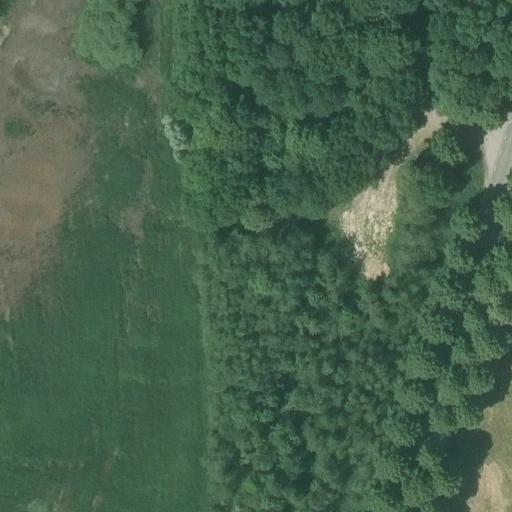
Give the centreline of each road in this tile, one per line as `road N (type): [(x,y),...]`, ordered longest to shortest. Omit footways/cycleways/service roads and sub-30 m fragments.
road 1 (tertiary): [(400,511),(510,156)]
road 2 (unclassified): [(510,156),(451,129),(433,93),(421,0)]
